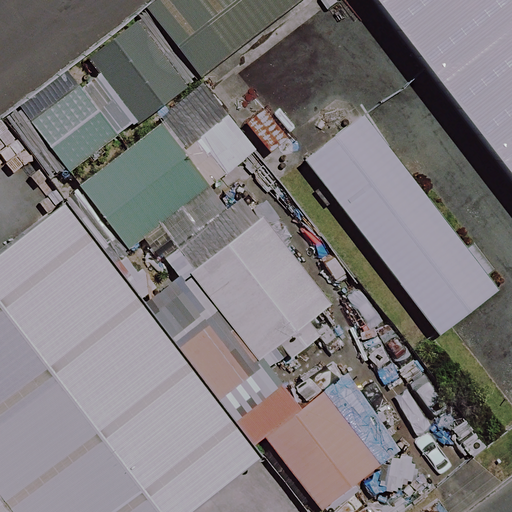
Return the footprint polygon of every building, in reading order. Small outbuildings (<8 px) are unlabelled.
[(262,0),(155,0),(64,71),(105,123),(262,0)] [(399,0),(345,0),(511,212),(511,29),(457,73),(399,0)] [(91,139),(50,88),(7,121),(47,172),(91,139)] [(476,289),(338,112),(277,159),(415,336),(476,289)] [(179,188),(134,130),(53,193),(98,251),(179,188)] [(301,313),(227,219),(159,272),(233,366),(301,313)] [(0,511),(158,511),(213,469),(21,224),(0,240),(0,511)] [(375,466),(300,365),(241,409),(316,510),(375,466)]
